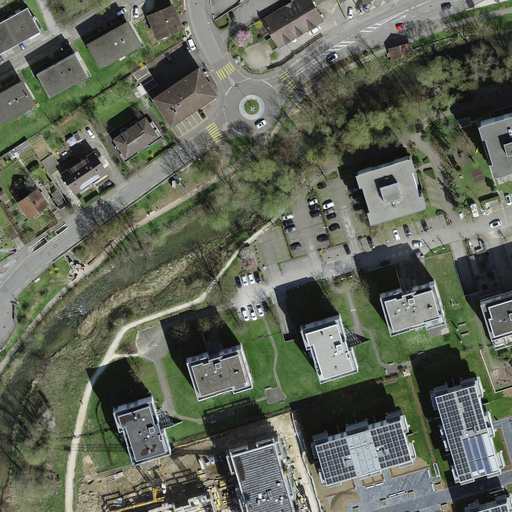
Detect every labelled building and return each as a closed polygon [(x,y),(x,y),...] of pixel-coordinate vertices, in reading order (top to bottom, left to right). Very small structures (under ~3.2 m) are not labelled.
[(323,19),(312,0),(294,0),(257,20),(272,47),(323,19)] [(177,29),(167,5),(146,13),(156,37),(177,29)] [(0,23),(0,55),(41,34),(27,8),(0,23)] [(134,23),(92,46),(105,69),(147,46),(134,23)] [(406,41),(386,48),(390,60),(410,52),(406,41)] [(82,55),(40,77),(53,101),(95,79),(82,55)] [(216,96),(197,67),(150,97),(169,126),(216,96)] [(33,82),(0,101),(0,135),(48,107),(33,82)] [(511,112),(506,114),(479,122),(495,173),(511,168),(511,112)] [(149,117),(112,141),(125,161),(162,137),(149,117)] [(100,150),(61,175),(75,197),(114,171),(100,150)] [(383,164),(356,172),(370,221),(426,205),(411,156),(383,164)] [(41,189),(19,202),(31,223),(53,210),(41,189)] [(401,289),(380,294),(391,331),(426,321),(427,324),(445,319),(434,280),(412,287),(412,289),(407,290),(402,292),(401,289)] [(511,342),(511,289),(507,292),(481,300),(496,348),(511,342)] [(340,315),(302,326),(307,346),(312,345),(322,378),(358,367),(352,347),(349,347),(347,341),(340,315)] [(208,351),(186,358),(198,395),(231,385),(232,389),(252,382),(240,344),(219,351),(220,353),(215,355),(210,356),(208,351)] [(458,478),(498,466),(474,382),(434,394),(458,478)] [(151,396),(113,407),(119,430),(122,429),(133,462),(171,451),(164,428),(161,429),(159,423),(151,396)] [(411,461),(399,421),(315,447),(327,487),(411,461)] [(251,511),(294,511),(275,445),(235,456),(251,511)] [(467,511),(510,511),(506,497),(466,508),(467,511)] [(177,511),(213,511),(211,503),(177,511)]
